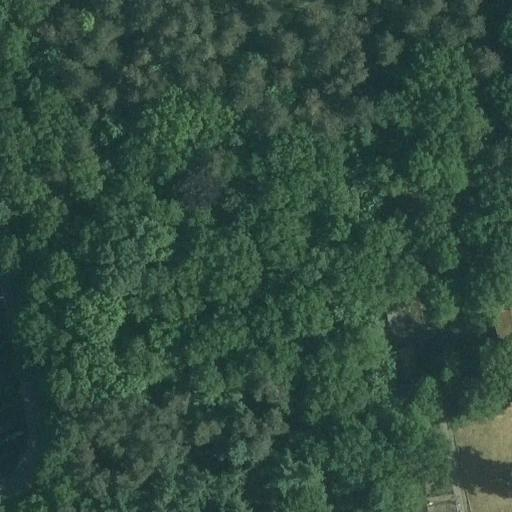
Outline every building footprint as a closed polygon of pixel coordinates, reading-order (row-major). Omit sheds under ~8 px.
[(376,238),(374,263),(388,264),(390,240),(376,238)] [(511,321),(504,288),(486,292),(500,351),(511,347),(511,321)] [(375,295),(382,329),(396,327),(389,292),(375,295)] [(420,393),(407,349),(387,354),(399,399),(420,393)] [(426,421),(412,423),(416,443),(429,441),(426,421)] [(409,477),(411,511),(425,511),(423,476),(409,477)]
